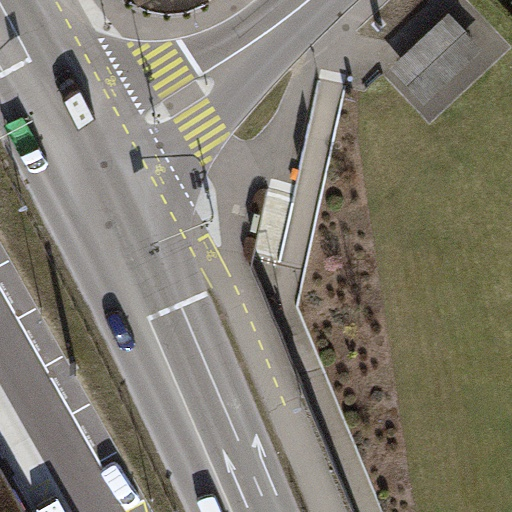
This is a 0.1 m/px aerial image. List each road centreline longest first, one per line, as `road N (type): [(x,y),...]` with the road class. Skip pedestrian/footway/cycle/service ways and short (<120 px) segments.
road 1 (secondary): [(239,511),(79,154)]
road 2 (tertiary): [(302,0),(203,84),(79,154)]
road 3 (secondary): [(79,154),(0,5)]
